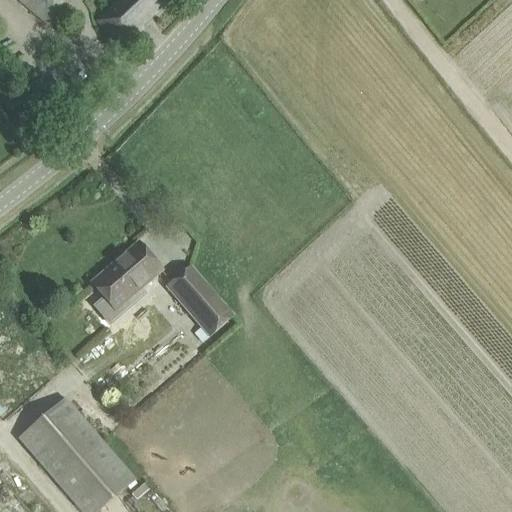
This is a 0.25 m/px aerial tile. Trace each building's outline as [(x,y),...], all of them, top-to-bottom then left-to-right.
[(16,0),(49,28),(69,6),(69,0),(16,0)] [(95,22),(108,35),(122,50),(143,29),(141,27),(168,0),(117,0),(116,1),(95,22)] [(91,285),(114,312),(162,272),(138,244),(122,258),(124,260),(119,264),(117,262),(91,285)] [(165,289),(209,340),(234,318),(190,267),(165,289)] [(123,392),(114,400),(123,410),(132,402),(123,392)] [(19,440),(80,511),(97,511),(134,481),(65,401),(19,440)]
